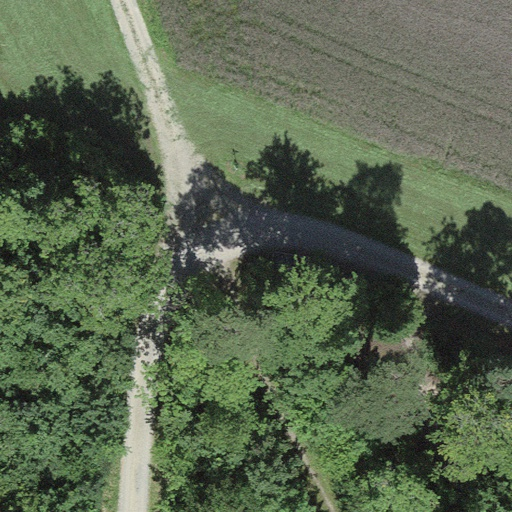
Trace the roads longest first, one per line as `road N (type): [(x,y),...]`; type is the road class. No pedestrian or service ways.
road 1 (track): [(511,316),(273,221),(196,205)]
road 2 (track): [(323,511),(237,326),(196,205)]
road 3 (track): [(196,205),(148,321),(134,511)]
road 4 (track): [(196,205),(124,0)]
